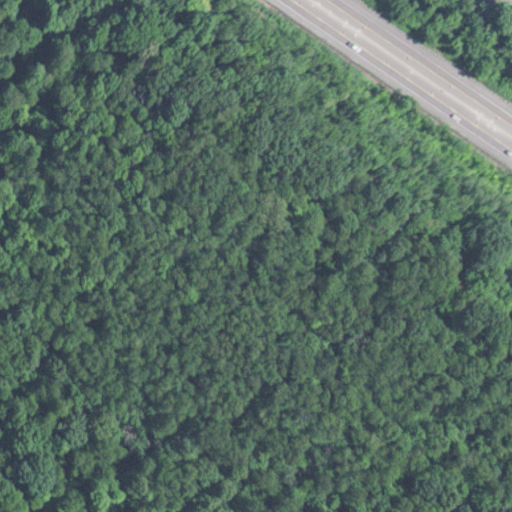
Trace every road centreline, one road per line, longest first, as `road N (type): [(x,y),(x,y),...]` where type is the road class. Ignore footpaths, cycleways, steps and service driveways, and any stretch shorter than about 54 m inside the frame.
road 1 (trunk): [(289,0),(511,150)]
road 2 (trunk): [(511,114),(335,0)]
